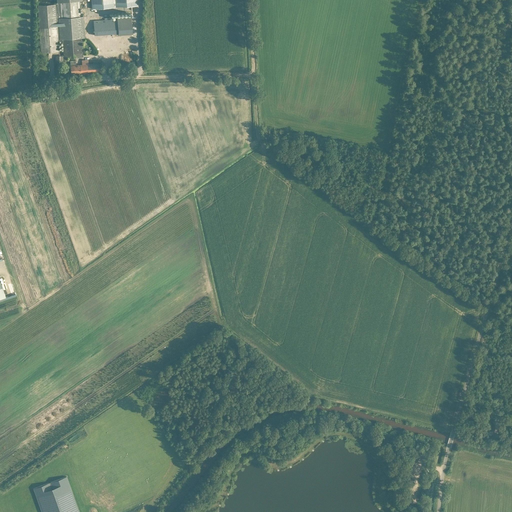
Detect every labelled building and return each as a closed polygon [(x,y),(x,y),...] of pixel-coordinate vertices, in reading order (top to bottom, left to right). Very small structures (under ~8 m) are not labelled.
[(62,41),(64,58),(88,57),(87,38),(85,38),(83,17),(80,17),(79,1),(82,1),(81,0),(56,0),(57,3),(60,3),(61,26),(57,27),(55,4),(38,5),(40,52),(59,51),(58,41),(62,41)] [(137,6),(136,0),(91,0),(92,9),(137,6)] [(93,21),(94,35),(118,34),(118,35),(133,34),(131,16),(117,17),(117,20),(93,21)] [(56,56),(54,75),(63,76),(64,60),(63,60),(63,56),(56,56)] [(93,64),(76,65),(76,60),(70,61),(71,74),(101,72),(101,63),(99,64),(99,61),(93,61),(93,64)] [(79,511),(66,477),(33,488),(41,511),(79,511)]
